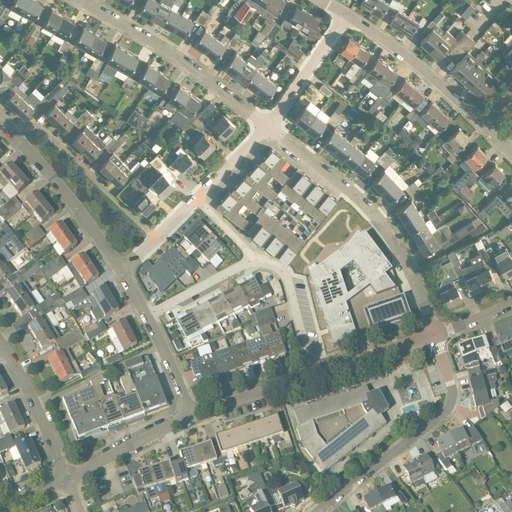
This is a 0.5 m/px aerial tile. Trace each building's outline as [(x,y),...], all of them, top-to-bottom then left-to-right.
[(0,0),(0,5),(4,8),(5,6),(8,0),(0,0)] [(14,0),(10,8),(22,14),(29,0),(14,0)] [(35,0),(29,0),(22,14),(33,20),(43,4),(35,0)] [(156,0),(145,0),(139,11),(150,18),(159,2),(156,0)] [(160,0),(159,2),(150,18),(162,24),(171,8),(174,3),(175,0),(160,0)] [(234,0),(236,1),(228,10),(234,14),(245,1),(243,0),(234,0)] [(260,13),(269,0),(245,0),(245,1),(250,5),(254,8),(253,9),(260,14),(260,13)] [(284,0),(269,0),(260,13),(267,18),(264,21),(266,23),(260,31),(266,35),(276,22),(272,19),(285,0),(284,0)] [(362,0),(360,3),(371,10),(376,0),(362,0)] [(376,0),(371,10),(381,17),(387,7),(392,9),(396,2),(397,0),(391,0),(389,4),(383,0),(376,0)] [(234,14),(245,22),(254,8),(245,1),(234,14)] [(396,12),(390,22),(400,29),(408,16),(398,9),(401,4),(396,2),(392,9),(396,12)] [(0,14),(0,17),(4,20),(10,9),(5,6),(4,8),(0,14)] [(471,6),(466,11),(470,14),(475,9),(471,6)] [(288,10),(281,22),(286,25),(290,27),(293,22),(300,26),(307,13),(297,7),(293,13),(288,10)] [(171,8),(162,24),(173,30),(182,14),(171,8)] [(51,9),(42,25),(54,32),(63,16),(51,9)] [(202,10),(195,20),(200,23),(207,13),(202,10)] [(207,13),(200,23),(205,27),(212,17),(207,13)] [(307,13),(300,26),(310,32),(307,37),(312,40),(314,41),(321,28),(315,24),(318,19),(307,13)] [(182,14),(173,30),(184,37),(193,21),(182,14)] [(63,16),(54,32),(66,38),(75,22),(63,16)] [(408,16),(400,29),(411,35),(417,26),(421,28),(426,20),(422,17),(419,23),(408,16)] [(428,33),(420,42),(429,50),(445,32),(436,24),(432,20),(423,29),(428,33)] [(32,21),(26,32),(31,35),(37,24),(32,21)] [(276,22),(266,35),(272,39),(282,26),(276,22)] [(37,24),(31,35),(36,37),(42,27),(37,24)] [(83,27),(74,43),(86,50),(95,34),(83,27)] [(205,29),(194,43),(204,51),(215,37),(205,29)] [(445,32),(429,50),(438,58),(446,49),(450,53),(458,43),(454,40),(456,37),(447,29),(445,32)] [(95,34),(86,50),(97,56),(106,40),(95,34)] [(215,37),(204,51),(215,59),(227,44),(231,47),(239,38),(234,34),(231,39),(224,34),(220,40),(215,37)] [(459,61),(449,72),(454,77),(456,75),(460,78),(483,52),(481,51),(474,59),(467,52),(476,43),(466,34),(458,44),(458,43),(450,53),(459,61)] [(239,38),(231,47),(236,51),(244,41),(239,38)] [(254,38),(250,44),(255,47),(260,42),(254,38)] [(349,38),(340,51),(350,58),(359,45),(349,38)] [(64,39),(58,50),(63,53),(69,42),(64,39)] [(69,42),(63,53),(68,56),(74,45),(69,42)] [(290,43),(286,50),(297,58),(302,52),(290,43)] [(353,63),(344,74),(350,79),(353,75),(357,77),(363,69),(365,65),(362,63),(370,52),(359,45),(350,58),(355,62),(354,63),(353,63)] [(106,63),(102,71),(113,77),(118,68),(127,52),(115,46),(106,61),(107,62),(106,63)] [(511,50),(508,47),(501,55),(511,65),(511,50)] [(127,52),(118,68),(129,74),(138,59),(127,52)] [(235,52),(224,67),(235,75),(246,60),(235,52)] [(483,52),(460,78),(465,82),(463,85),(467,89),(485,68),(478,62),(485,54),(483,52)] [(246,60),(235,75),(245,83),(256,68),(259,64),(265,58),(259,54),(256,58),(251,54),(246,60)] [(286,54),(282,59),(291,66),(295,61),(286,54)] [(336,56),(333,61),(341,67),(345,62),(336,56)] [(96,57),(87,73),(92,76),(101,60),(96,57)] [(265,58),(259,64),(264,68),(270,61),(265,58)] [(357,77),(352,83),(356,87),(364,77),(373,84),(387,66),(377,58),(369,68),(365,65),(363,69),(357,77)] [(101,60),(92,76),(97,79),(100,74),(102,71),(106,63),(101,60)] [(148,64),(138,79),(149,87),(159,71),(148,64)] [(485,68),(467,89),(472,93),(474,91),(479,95),(491,81),(495,84),(510,68),(506,64),(494,76),(485,68)] [(4,92),(22,73),(27,68),(23,65),(19,69),(16,68),(10,74),(2,67),(3,66),(0,68),(0,88),(4,92)] [(378,97),(367,111),(371,114),(381,102),(384,97),(389,90),(386,88),(397,73),(387,66),(373,84),(382,91),(378,97)] [(27,68),(22,73),(27,77),(31,72),(27,68)] [(256,68),(245,83),(255,91),(266,76),(261,72),(256,68)] [(159,71),(149,87),(160,94),(170,79),(159,71)] [(22,73),(4,92),(9,96),(18,86),(27,77),(22,73)] [(128,75),(121,86),(127,89),(133,78),(128,75)] [(266,76),(255,91),(266,99),(277,85),(266,76)] [(65,77),(59,83),(63,87),(69,81),(65,77)] [(133,78),(127,89),(132,91),(138,81),(133,78)] [(405,79),(395,91),(404,99),(414,87),(405,79)] [(63,87),(53,97),(57,101),(72,85),(69,81),(63,87)] [(59,83),(49,93),(53,97),(63,87),(59,83)] [(163,98),(156,108),(161,111),(164,106),(174,113),(190,94),(179,85),(168,100),(168,101),(163,98)] [(323,85),(319,90),(328,97),(332,92),(323,85)] [(9,96),(5,100),(15,109),(25,99),(20,95),(23,91),(18,86),(9,96)] [(342,86),(338,91),(343,95),(347,90),(342,86)] [(414,87),(404,99),(414,107),(424,95),(414,87)] [(389,90),(384,97),(388,101),(394,93),(389,90)] [(25,99),(15,109),(25,118),(41,100),(32,91),(25,99)] [(190,94),(174,113),(184,121),(179,126),(183,130),(191,122),(196,116),(192,113),(200,102),(190,94)] [(210,102),(200,112),(204,117),(215,107),(210,102)] [(420,115),(417,118),(426,126),(440,110),(431,102),(419,114),(420,115)] [(55,103),(45,114),(54,123),(64,113),(55,103)] [(305,106),(294,120),(305,128),(316,114),(305,106)] [(412,108),(406,116),(409,119),(416,111),(412,108)] [(64,113),(54,123),(64,132),(73,123),(77,127),(90,113),(86,110),(77,119),(68,109),(64,113)] [(440,110),(426,126),(434,134),(437,131),(438,131),(449,119),(440,110)] [(134,111),(127,122),(141,132),(148,120),(134,111)] [(334,111),(326,120),(331,124),(338,115),(334,111)] [(416,111),(409,119),(413,122),(417,118),(420,115),(419,114),(416,111)] [(82,131),(72,140),(81,150),(96,135),(86,126),(94,118),(90,113),(77,127),(82,131)] [(217,113),(209,121),(224,136),(235,126),(223,115),(221,117),(217,113)] [(316,114),(305,128),(315,137),(326,123),(316,114)] [(338,115),(331,124),(335,127),(336,128),(338,125),(343,119),(338,115)] [(196,116),(191,122),(201,131),(206,126),(201,121),(196,116)] [(335,127),(323,143),(333,151),(345,137),(338,131),(341,127),(338,125),(336,128),(335,127)] [(446,139),(442,144),(451,154),(447,158),(452,163),(460,155),(456,150),(457,150),(469,137),(459,127),(446,139)] [(402,128),(398,134),(410,143),(415,137),(411,135),(412,134),(407,130),(407,131),(402,128)] [(359,130),(354,136),(358,140),(364,134),(359,130)] [(434,134),(431,138),(434,142),(441,134),(438,131),(437,131),(434,134)] [(112,154),(114,153),(113,152),(128,137),(124,133),(117,140),(108,150),(112,154)] [(204,134),(193,145),(199,152),(203,157),(215,145),(204,134)] [(364,134),(358,140),(364,144),(369,138),(364,134)] [(96,135),(81,150),(91,159),(104,146),(108,150),(117,140),(114,136),(106,144),(96,135)] [(177,137),(171,143),(176,149),(183,143),(177,137)] [(345,137),(333,151),(343,159),(354,145),(345,137)] [(196,155),(199,152),(193,145),(190,148),(196,155)] [(354,145),(343,159),(354,167),(365,153),(354,145)] [(174,160),(167,167),(176,176),(183,169),(187,173),(196,164),(186,154),(184,151),(180,147),(175,151),(182,157),(182,158),(177,164),(176,163),(174,160)] [(477,147),(465,159),(474,168),(486,156),(477,147)] [(265,157),(263,159),(271,165),(267,170),(273,175),(284,184),(290,177),(280,169),(286,160),(271,149),(265,157)] [(385,152),(377,161),(381,165),(389,156),(385,152)] [(123,162),(114,153),(112,154),(99,167),(109,176),(119,166),(122,162),(123,162)] [(365,153),(354,167),(364,176),(375,161),(365,153)] [(157,170),(148,179),(164,195),(175,185),(171,181),(176,176),(167,167),(156,156),(149,162),(157,170)] [(389,156),(381,165),(385,169),(393,160),(389,156)] [(119,166),(109,176),(118,185),(130,173),(132,171),(122,162),(119,166)] [(132,171),(130,173),(135,177),(144,167),(140,163),(132,171)] [(251,171),(249,173),(257,179),(253,185),(257,189),(258,188),(272,200),(278,192),(267,183),(273,175),(267,170),(257,163),(251,171)] [(489,168),(479,179),(489,188),(504,173),(494,164),(490,169),(489,168)] [(0,186),(3,190),(20,175),(11,165),(0,175),(0,186)] [(284,184),(280,190),(288,196),(286,198),(292,202),(293,200),(304,187),(310,179),(304,175),(304,174),(297,169),(290,177),(284,184)] [(469,169),(451,186),(456,192),(463,185),(476,173),(472,169),(469,169)] [(384,170),(371,183),(381,192),(394,179),(384,170)] [(476,173),(463,185),(467,190),(480,178),(476,173)] [(3,190),(2,191),(10,201),(14,198),(29,185),(20,175),(3,190)] [(237,186),(235,188),(243,193),(238,199),(243,203),(258,215),(263,208),(250,198),(257,189),(253,185),(243,177),(236,185),(237,186)] [(136,178),(131,184),(138,191),(131,197),(146,213),(156,203),(144,191),(147,187),(136,178)] [(304,187),(293,200),(301,206),(299,208),(305,212),(306,210),(317,197),(323,189),(317,185),(317,184),(310,179),(304,187)] [(394,179),(381,192),(390,202),(403,189),(394,179)] [(414,181),(404,189),(408,194),(418,186),(414,181)] [(418,186),(408,194),(412,198),(422,191),(418,186)] [(317,197),(306,210),(314,216),(312,218),(318,223),(336,200),(336,199),(330,195),(330,194),(323,189),(317,197)] [(218,209),(242,228),(248,221),(236,212),(243,203),(238,199),(229,191),(222,200),(221,202),(228,208),(224,213),(218,209)] [(22,207),(21,207),(22,207),(29,217),(45,204),(37,194),(22,207)] [(511,194),(504,202),(503,203),(511,212),(511,211),(511,194)] [(489,203),(483,209),(490,216),(503,203),(504,202),(501,199),(496,195),(489,203)] [(10,201),(0,209),(0,217),(18,202),(14,198),(10,201)] [(343,219),(351,204),(340,198),(332,213),(343,219)] [(411,200),(396,210),(403,221),(418,211),(411,200)] [(18,202),(0,217),(4,222),(22,207),(21,207),(22,207),(18,202)] [(45,204),(29,217),(30,218),(34,214),(42,224),(54,215),(45,204)] [(259,216),(247,232),(254,238),(260,242),(266,235),(276,221),(278,219),(272,215),(271,217),(265,212),(267,211),(263,208),(258,215),(259,216)] [(435,210),(427,214),(430,219),(438,215),(435,210)] [(418,211),(403,221),(410,232),(426,222),(418,211)] [(438,215),(430,219),(434,225),(441,221),(438,215)] [(469,233),(482,225),(476,218),(453,232),(454,235),(441,243),(444,248),(469,233)] [(266,235),(260,242),(267,248),(273,252),(279,245),(289,231),(291,229),(286,225),(284,227),(276,221),(266,235)] [(199,222),(183,238),(196,250),(212,235),(211,233),(209,235),(203,229),(205,228),(199,222)] [(426,222),(410,232),(417,243),(432,233),(426,222)] [(61,224),(49,233),(56,244),(69,235),(61,224)] [(440,244),(441,243),(454,235),(453,232),(447,224),(432,233),(440,244)] [(482,225),(469,233),(473,238),(487,230),(482,225)] [(506,225),(496,234),(502,239),(511,230),(506,225)] [(38,226),(25,236),(29,241),(41,231),(38,226)] [(29,241),(24,245),(29,250),(45,237),(41,231),(29,241)] [(279,245),(273,252),(280,258),(286,263),(287,263),(305,240),(298,235),(297,237),(289,231),(279,245)] [(0,268),(9,261),(3,254),(0,251),(16,237),(12,232),(7,237),(0,242),(0,268)] [(432,233),(417,243),(424,254),(440,244),(432,233)] [(69,235),(56,244),(64,255),(77,246),(69,235)] [(212,235),(196,250),(209,263),(223,249),(216,242),(217,240),(212,235)] [(395,291),(383,279),(390,273),(364,236),(308,278),(331,351),(355,343),(345,306),(362,293),(363,293),(365,300),(395,291)] [(482,259),(472,264),(483,287),(495,281),(486,264),(490,262),(484,250),(483,247),(478,250),(482,259)] [(489,247),(484,250),(490,262),(496,259),(497,262),(498,262),(505,276),(511,271),(511,257),(511,255),(510,255),(506,248),(494,255),(490,247),(489,247)] [(180,248),(175,252),(185,262),(189,258),(180,248)] [(175,252),(161,266),(173,277),(182,268),(190,276),(195,271),(185,262),(175,252),(172,249),(175,252)] [(454,250),(447,254),(450,261),(452,266),(458,279),(463,276),(471,293),(483,287),(472,264),(461,269),(458,264),(461,263),(454,250)] [(447,255),(440,258),(443,263),(449,260),(447,255)] [(67,267),(66,268),(73,279),(74,279),(91,267),(84,256),(67,267)] [(60,257),(41,270),(44,275),(64,262),(60,257)] [(189,258),(185,262),(195,271),(199,267),(189,258)] [(11,276),(7,280),(11,285),(19,279),(37,265),(34,260),(15,274),(11,276)] [(9,261),(0,268),(0,285),(7,280),(11,276),(3,266),(9,262),(9,261)] [(450,261),(443,264),(446,269),(452,266),(450,261)] [(64,262),(44,275),(48,281),(66,268),(67,267),(64,262)] [(158,262),(147,273),(158,290),(161,287),(165,291),(176,280),(173,277),(161,266),(158,262)] [(19,279),(11,285),(14,290),(23,284),(24,283),(26,281),(41,270),(37,265),(19,279)] [(452,266),(446,269),(450,277),(452,281),(458,279),(452,266)] [(74,279),(81,289),(82,289),(98,278),(91,267),(74,279)] [(446,289),(440,292),(446,305),(461,297),(455,285),(454,285),(452,281),(450,277),(442,281),(446,289)] [(249,285),(240,289),(251,310),(260,305),(258,302),(265,299),(255,279),(247,282),(249,285)] [(14,290),(7,295),(14,306),(31,294),(26,286),(24,283),(23,284),(14,290)] [(233,293),(225,297),(234,315),(247,308),(248,310),(248,312),(250,316),(254,315),(251,310),(240,289),(239,287),(232,290),(233,293)] [(88,298),(87,299),(88,299),(94,310),(112,300),(105,288),(88,298)] [(81,289),(62,300),(65,306),(85,294),(82,289),(81,289)] [(345,306),(357,339),(356,340),(357,340),(370,336),(411,322),(403,298),(400,299),(395,292),(395,291),(365,300),(363,293),(362,293),(345,306)] [(31,294),(14,306),(22,317),(29,313),(32,318),(55,303),(61,299),(57,294),(39,306),(31,294)] [(85,294),(65,306),(69,312),(74,309),(74,308),(88,299),(87,299),(88,298),(85,294)] [(218,301),(209,305),(218,323),(234,315),(225,297),(223,295),(216,298),(218,301)] [(94,310),(90,313),(94,319),(99,316),(101,320),(101,321),(119,311),(112,300),(94,310)] [(36,323),(28,327),(35,339),(53,328),(46,316),(58,308),(55,303),(32,318),(36,323)] [(202,309),(194,313),(202,331),(218,323),(209,305),(208,303),(200,307),(202,309)] [(271,308),(254,314),(254,315),(255,319),(272,313),(271,308)] [(176,319),(186,339),(202,331),(194,313),(192,311),(185,315),(186,317),(178,322),(176,319)] [(272,313),(255,319),(257,324),(274,318),(272,313)] [(274,318),(257,324),(259,329),(276,323),(274,318)] [(97,323),(83,330),(86,336),(104,326),(101,321),(101,320),(97,323)] [(125,322),(111,329),(117,341),(112,343),(131,334),(125,322)] [(104,326),(86,336),(89,342),(107,331),(104,326)] [(53,328),(35,339),(42,350),(55,343),(57,348),(82,335),(78,329),(61,339),(53,328)] [(511,337),(507,328),(495,334),(502,348),(495,351),(500,363),(504,372),(508,370),(507,366),(506,360),(504,355),(511,351),(511,337)] [(279,332),(262,338),(264,343),(269,359),(277,357),(276,355),(285,352),(286,354),(279,332)] [(131,334),(112,343),(118,355),(119,354),(137,345),(131,334)] [(61,354),(48,361),(54,372),(74,362),(67,350),(85,340),(82,335),(57,348),(61,354)] [(484,339),(470,344),(478,363),(491,358),(495,365),(500,363),(495,351),(490,353),(484,339)] [(223,340),(210,344),(212,352),(225,348),(223,340)] [(253,341),(245,344),(253,365),(260,363),(259,360),(268,357),(269,360),(269,359),(264,343),(255,346),(253,341)] [(245,344),(229,349),(236,371),(243,368),(243,366),(252,363),(252,365),(253,365),(245,344)] [(470,344),(457,348),(464,368),(465,370),(478,365),(478,363),(470,344)] [(195,361),(189,363),(194,378),(200,376),(202,382),(210,379),(209,377),(218,374),(212,355),(211,351),(209,345),(197,349),(201,359),(195,361)] [(229,349),(212,355),(218,374),(219,376),(227,374),(226,372),(235,369),(236,371),(229,349)] [(90,354),(86,358),(93,365),(97,361),(90,354)] [(118,355),(106,361),(108,367),(122,360),(119,354),(118,355)] [(148,358),(126,366),(144,414),(166,406),(164,401),(161,401),(159,399),(162,397),(162,398),(163,398),(148,358)] [(74,362),(54,372),(60,384),(73,378),(74,378),(80,375),(81,375),(80,373),(75,362),(74,362)] [(81,375),(80,375),(82,380),(101,370),(98,364),(80,373),(81,375)] [(124,393),(115,396),(125,422),(144,415),(145,417),(144,414),(126,366),(125,366),(127,373),(129,378),(120,381),(124,393)] [(479,368),(467,371),(469,376),(481,373),(480,368),(479,368)] [(473,381),(469,383),(473,396),(490,392),(494,391),(497,390),(495,384),(496,384),(496,383),(497,383),(497,382),(498,382),(498,381),(497,376),(495,370),(483,373),(485,379),(473,381)] [(101,377),(103,382),(111,378),(109,373),(101,377)] [(101,377),(90,383),(92,388),(108,429),(125,422),(115,396),(114,397),(114,395),(104,398),(99,386),(104,384),(103,382),(101,377)] [(366,387),(294,412),(299,428),(296,429),(302,446),(314,461),(316,459),(326,472),(386,425),(381,417),(389,411),(379,393),(369,396),(366,387)] [(92,388),(63,399),(78,440),(108,429),(92,388)] [(490,392),(473,396),(476,410),(479,409),(483,408),(486,418),(500,407),(499,402),(493,404),(492,399),(496,398),(494,391),(490,392)] [(507,402),(500,407),(505,414),(511,409),(507,402)] [(14,405),(0,411),(0,415),(4,424),(19,417),(14,405)] [(19,417),(4,424),(9,436),(10,436),(24,429),(19,417)] [(277,417),(267,421),(273,438),(278,436),(280,439),(284,438),(286,444),(291,442),(288,433),(283,434),(277,417)] [(267,421),(256,424),(263,445),(268,443),(267,440),(273,438),(267,421)] [(256,424),(246,428),(252,445),(258,443),(259,446),(263,445),(256,424)] [(246,428),(236,431),(243,452),(247,450),(246,447),(252,445),(246,428)] [(473,428),(465,432),(473,447),(482,442),(473,428)] [(236,431),(226,434),(232,452),(238,450),(239,453),(243,452),(236,431)] [(461,431),(449,437),(457,455),(470,448),(461,431)] [(226,434),(215,438),(218,447),(222,458),(227,457),(226,454),(232,452),(226,434)] [(5,439),(0,440),(0,447),(12,442),(10,436),(9,436),(5,438),(5,439)] [(441,453),(435,456),(446,472),(451,468),(446,460),(457,455),(449,437),(436,443),(441,453)] [(12,442),(0,447),(0,454),(10,450),(11,451),(15,449),(15,448),(12,442)] [(15,448),(15,449),(20,460),(35,453),(30,442),(15,448)] [(211,444),(200,447),(206,465),(212,463),(213,466),(214,468),(224,464),(222,458),(218,447),(212,449),(211,444)] [(200,447),(190,450),(197,471),(201,470),(200,467),(206,465),(200,447)] [(182,462),(176,464),(178,470),(182,481),(188,479),(185,471),(191,469),(193,473),(197,471),(190,450),(179,454),(182,462)] [(35,453),(20,460),(25,472),(40,466),(35,453)] [(426,457),(414,463),(422,480),(434,474),(426,457)] [(169,463),(159,466),(166,487),(170,485),(169,482),(175,480),(176,483),(182,481),(178,470),(176,464),(171,466),(169,463)] [(316,463),(306,470),(321,489),(331,482),(316,463)] [(414,463),(403,469),(411,485),(422,480),(414,463)] [(10,465),(5,467),(10,479),(15,477),(10,465)] [(159,466),(149,470),(158,497),(168,494),(166,487),(159,466)] [(140,479),(132,481),(138,496),(145,494),(148,502),(158,498),(158,497),(149,470),(138,473),(140,479)] [(288,489),(277,494),(284,509),(289,507),(295,509),(297,504),(304,501),(301,493),(301,490),(299,490),(297,485),(292,487),(289,486),(288,489)] [(225,486),(217,489),(221,499),(228,496),(225,486)] [(389,488),(376,494),(384,511),(382,506),(395,500),(389,488)] [(255,498),(246,502),(250,511),(269,511),(268,510),(275,507),(268,490),(254,497),(255,498)] [(400,493),(395,496),(402,506),(407,503),(400,493)] [(384,511),(376,494),(363,501),(368,511),(384,511)] [(511,511),(511,504),(510,501),(499,507),(502,511),(511,511)]
